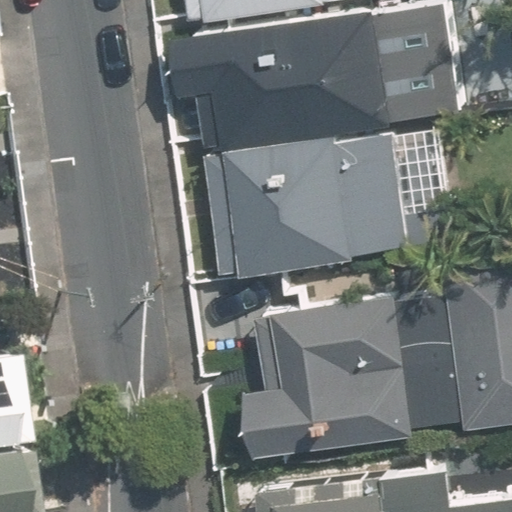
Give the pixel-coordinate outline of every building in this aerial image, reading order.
[(458,0),(348,0),(198,18),(205,78),(240,73),(247,131),(472,104),(458,0)] [(213,0),(214,8),(271,0),(213,0)] [(409,116),(228,138),(242,249),(259,247),(260,255),(423,235),(409,116)] [(257,377),(266,443),(511,406),(511,253),(452,262),(454,277),(286,301),(296,371),(257,377)] [(0,425),(15,424),(4,345),(0,345),(0,425)] [(0,505),(20,503),(11,442),(0,443),(0,505)] [(452,464),(259,488),(262,511),(511,511),(511,488),(456,496),(452,464)]
